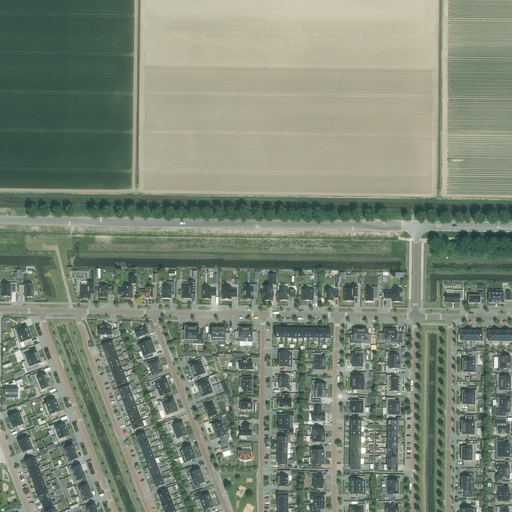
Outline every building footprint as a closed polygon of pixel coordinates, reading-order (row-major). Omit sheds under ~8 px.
[(352,238),(356,238),(357,239),(362,239),(361,231),(352,232),(352,238)] [(123,290),(119,290),(119,295),(123,295),(123,298),(132,298),(132,294),(133,294),(133,290),(132,290),(132,287),(132,284),(136,284),(136,276),(129,276),(129,284),(129,286),(123,286),(123,290)] [(87,286),(81,286),(81,287),(80,290),(81,290),(81,298),(90,298),(90,294),(93,294),(94,281),(87,281),(87,286)] [(167,287),(163,287),(162,299),(171,299),(171,295),(174,295),(174,283),(167,282),(167,287)] [(182,291),(179,291),(179,296),(182,296),(182,299),(191,299),(191,295),(195,295),(195,282),(188,282),(188,287),(182,287),(182,291)] [(10,285),(1,285),(1,297),(10,297),(10,292),(11,292),(11,293),(16,293),(16,284),(10,284),(10,285)] [(18,286),(18,294),(22,294),(22,293),(24,293),(24,297),(32,297),(32,296),(33,296),(34,290),(33,290),(33,285),(24,285),(24,286),(18,286)] [(253,288),(244,288),(244,292),(243,292),(243,296),(244,296),(244,300),(253,300),(253,296),(254,296),(254,292),(257,292),(258,285),(253,285),(253,288)] [(100,286),(99,298),(107,298),(107,295),(114,295),(114,288),(108,287),(108,286),(100,286)] [(344,289),(344,301),(354,302),(354,297),(355,297),(355,296),(357,296),(357,297),(358,286),(351,286),(351,289),(344,289)] [(313,290),(302,290),(302,301),(313,301),(313,297),(317,297),(318,287),(313,287),(313,290)] [(211,288),(203,288),(203,299),(211,300),(211,295),(213,295),(213,296),(216,296),(216,290),(211,290),(211,288)] [(231,288),(223,288),(222,300),(231,300),(231,296),(232,296),(232,297),(237,297),(237,290),(231,290),(231,288)] [(264,292),(262,292),(262,296),(264,296),(264,300),(272,300),(272,288),(264,288),(264,292)] [(288,289),(280,288),(280,301),(288,301),(288,298),(295,298),(295,291),(288,291),(288,289)] [(372,291),(366,291),(366,302),(373,302),(373,298),(374,298),(378,299),(378,288),(372,288),(372,291)] [(146,291),(140,291),(140,298),(146,298),(146,299),(146,298),(150,298),(150,299),(154,299),(154,298),(155,298),(155,291),(154,291),(154,289),(146,289),(146,291)] [(325,291),(324,291),(324,296),(325,296),(325,301),(333,301),(333,298),(338,298),(338,291),(333,291),(333,290),(325,290),(325,291)] [(401,290),(393,290),(393,292),(385,292),(385,299),(390,299),(390,298),(393,298),(392,302),(401,302),(401,296),(403,296),(403,292),(401,292),(401,290)] [(451,303),(455,303),(459,303),(459,299),(463,300),(463,291),(453,291),(452,294),(446,294),(446,303),(451,303)] [(477,297),(469,297),(469,303),(480,303),(480,298),(483,298),(483,292),(477,292),(477,297)] [(504,294),(490,294),(489,294),(489,296),(488,296),(488,299),(489,299),(489,303),(489,304),(494,304),(498,304),(503,304),(504,304),(504,303),(504,300),(506,300),(506,301),(511,301),(511,292),(506,292),(506,295),(504,295),(504,294)] [(103,327),(99,327),(99,335),(111,335),(114,335),(115,337),(119,335),(117,329),(113,331),(111,331),(111,327),(107,327),(103,326),(103,327)] [(18,327),(12,329),(15,338),(17,338),(17,337),(29,333),(28,331),(27,327),(19,330),(18,327)] [(140,328),(135,330),(135,331),(137,338),(138,338),(139,340),(145,338),(144,335),(148,334),(146,327),(140,329),(140,328)] [(189,327),(186,327),(186,328),(185,328),(185,331),(181,331),(181,339),(185,339),(185,342),(192,342),(192,328),(189,328),(189,327)] [(195,328),(192,328),(192,342),(199,342),(199,340),(203,340),(203,332),(199,331),(199,328),(199,327),(195,327),(195,328)] [(235,342),(246,342),(246,329),(244,329),(244,327),(240,327),(240,328),(239,328),(239,332),(238,333),(235,333),(235,342)] [(212,341),(219,341),(219,328),(212,328),(212,335),(208,335),(207,342),(212,342),(212,341)] [(219,328),(219,341),(225,341),(225,342),(230,342),(230,335),(225,335),(225,328),(219,328)] [(246,329),(246,342),(257,342),(257,333),(253,333),(252,333),(252,329),(251,329),(251,328),(248,328),(248,329),(246,329)] [(351,337),(351,344),(361,344),(361,330),(354,330),(354,337),(351,337)] [(367,330),(361,330),(361,344),(371,344),(371,337),(367,337),(367,330)] [(383,334),(379,333),(378,341),(391,341),(391,331),(385,331),(385,334),(383,334)] [(397,331),(391,331),(391,341),(403,341),(403,334),(399,334),(397,334),(397,331)] [(466,344),(466,331),(466,332),(461,332),(461,335),(458,335),(458,341),(466,341),(466,344)] [(29,333),(17,337),(17,338),(20,344),(23,342),(25,347),(29,345),(28,342),(27,341),(31,339),(30,335),(29,333)] [(147,340),(139,343),(140,346),(142,351),(153,347),(151,341),(148,342),(147,340)] [(112,342),(102,346),(104,351),(114,348),(112,342)] [(153,347),(142,351),(144,357),(145,360),(154,356),(153,354),(155,353),(153,347)] [(114,348),(104,351),(106,356),(116,353),(114,348)] [(27,350),(21,352),(25,362),(26,362),(38,357),(37,354),(38,354),(37,351),(36,351),(29,354),(27,350)] [(292,361),(292,354),(293,354),(293,351),(286,351),(286,354),(280,354),(279,361),(292,361)] [(363,352),(356,352),(356,355),(353,355),(353,358),(352,358),(351,361),(362,361),(363,352)] [(116,353),(106,356),(108,361),(118,358),(116,353)] [(392,353),(386,353),(385,359),(388,359),(388,363),(400,363),(399,363),(399,356),(392,356),(392,353)] [(320,354),(312,354),(312,358),(313,358),(313,364),(325,364),(325,361),(326,361),(327,358),(326,358),(326,357),(320,357),(320,354)] [(504,354),(498,354),(498,363),(510,363),(510,362),(511,362),(511,359),(511,357),(504,357),(504,354)] [(471,360),(463,360),(463,366),(477,367),(478,356),(471,356),(471,360)] [(38,357),(26,362),(28,368),(30,367),(32,371),(39,368),(37,364),(40,363),(39,360),(40,360),(39,357),(38,357)] [(118,358),(108,361),(110,366),(119,363),(118,358)] [(191,370),(192,372),(205,367),(202,358),(200,358),(196,360),(197,363),(189,366),(190,367),(189,367),(190,370),(191,370)] [(245,359),(235,359),(235,363),(239,363),(239,370),(242,370),(247,371),(247,370),(252,370),(252,363),(247,363),(247,362),(245,362),(245,359)] [(152,360),(144,363),(146,366),(149,367),(151,370),(161,367),(160,364),(161,364),(160,361),(159,362),(159,361),(153,363),(152,360)] [(292,367),(292,361),(279,361),(279,363),(278,363),(278,367),(279,367),(286,367),(286,371),(293,371),(293,367),(292,367)] [(362,361),(351,361),(351,364),(352,364),(352,367),(355,367),(355,370),(362,370),(362,361)] [(119,363),(110,366),(112,371),(121,368),(119,363)] [(400,363),(388,363),(388,366),(385,366),(385,373),(392,373),(392,369),(399,369),(399,368),(400,368),(400,363)] [(498,363),(498,372),(504,372),(504,369),(510,369),(510,368),(511,368),(511,365),(510,365),(510,363),(498,363)] [(325,364),(313,364),(313,370),(312,370),(312,374),(320,374),(320,370),(325,370),(326,370),(326,366),(325,366),(325,364)] [(477,367),(463,366),(463,369),(462,369),(462,372),(463,372),(463,373),(471,373),(471,377),(477,377),(477,367)] [(161,367),(151,370),(152,374),(149,377),(151,380),(159,377),(158,374),(163,372),(164,371),(162,368),(162,369),(161,367)] [(205,367),(192,372),(193,375),(192,375),(193,378),(194,378),(201,376),(202,378),(209,376),(205,367)] [(121,368),(112,371),(114,376),(123,373),(121,368)] [(43,372),(33,375),(37,385),(48,381),(47,379),(46,375),(44,376),(43,372)] [(126,372),(114,376),(116,381),(125,378),(124,375),(127,374),(126,372)] [(279,377),(279,383),(289,383),(292,383),(292,373),(281,373),(280,377),(279,377)] [(366,373),(359,373),(359,377),(352,377),(352,384),(364,384),(364,380),(366,380),(366,373)] [(249,375),(242,374),(242,378),(244,378),(243,383),(240,383),(240,387),(243,387),(243,392),(252,392),(252,378),(249,378),(249,375)] [(503,375),(496,375),(496,381),(498,381),(497,384),(510,384),(510,378),(503,378),(503,375)] [(394,376),(387,376),(387,379),(388,379),(387,386),(400,386),(400,384),(401,385),(401,381),(400,381),(400,379),(394,379),(394,376)] [(125,378),(116,381),(118,387),(127,383),(125,378)] [(198,389),(199,392),(213,387),(209,378),(202,381),(203,383),(197,386),(196,387),(198,390),(198,389)] [(167,379),(152,385),(155,391),(168,386),(167,384),(168,383),(167,379)] [(48,381),(37,385),(40,394),(47,391),(46,388),(50,387),(49,383),(48,381)] [(320,381),(312,381),(312,385),(313,385),(313,391),(325,391),(325,388),(327,388),(327,385),(320,385),(320,381)] [(289,383),(279,383),(279,388),(280,388),(280,392),(292,392),(292,388),(289,388),(289,383)] [(364,384),(352,384),(352,390),(359,390),(359,394),(368,394),(368,390),(366,390),(366,387),(364,387),(364,384)] [(510,384),(497,384),(497,388),(496,388),(496,394),(503,394),(503,391),(510,391),(510,384)] [(130,385),(119,390),(121,395),(130,391),(132,391),(130,385)] [(168,386),(155,391),(157,398),(172,392),(170,388),(169,389),(168,386)] [(400,386),(387,386),(387,392),(386,392),(386,396),(394,396),(394,392),(400,392),(400,390),(401,390),(401,387),(400,387),(400,386)] [(213,387),(199,392),(200,394),(199,394),(201,398),(201,397),(202,398),(209,395),(210,398),(216,395),(213,387)] [(4,388),(4,398),(9,398),(9,395),(18,396),(18,388),(4,388)] [(470,392),(463,392),(462,399),(477,399),(477,388),(470,388),(470,392)] [(130,391),(121,395),(123,400),(132,396),(130,391)] [(325,391),(313,391),(313,397),(312,397),(312,404),(322,404),(322,401),(320,401),(320,398),(326,398),(326,395),(325,395),(325,391)] [(290,400),(290,395),(282,395),(282,398),(283,398),(283,400),(279,400),(279,408),(283,408),(283,409),(288,409),(288,408),(292,408),(292,400),(290,400)] [(132,396),(123,400),(125,405),(134,401),(132,396)] [(506,396),(497,396),(496,406),(510,406),(510,404),(511,404),(511,401),(510,401),(510,400),(506,400),(506,396)] [(51,398),(44,400),(46,404),(45,404),(47,409),(58,406),(55,400),(52,401),(51,398)] [(240,403),(240,410),(244,410),(244,412),(249,412),(249,410),(252,410),(252,407),(253,407),(253,404),(252,404),(252,403),(248,403),(248,399),(240,398),(240,403)] [(214,399),(207,402),(208,405),(205,406),(206,410),(207,413),(209,417),(217,415),(212,404),(216,402),(214,399)] [(359,402),(351,402),(351,405),(352,405),(352,408),(365,408),(365,399),(359,399),(359,402)] [(394,399),(386,399),(386,409),(399,409),(399,407),(400,407),(400,403),(399,403),(399,402),(394,402),(394,399)] [(477,399),(462,399),(462,405),(468,405),(468,409),(475,409),(475,399),(477,399)] [(166,400),(159,402),(163,411),(176,406),(174,400),(167,403),(166,400)] [(134,401),(125,405),(126,410),(136,406),(134,401)] [(58,406),(47,409),(49,415),(50,415),(51,418),(57,416),(56,413),(60,411),(58,406)] [(136,406),(126,410),(128,415),(140,411),(138,406),(136,406)] [(176,406),(163,411),(166,419),(172,417),(171,414),(178,411),(176,406)] [(510,406),(496,406),(496,416),(506,416),(506,413),(510,413),(510,412),(511,412),(511,409),(510,409),(510,406)] [(314,407),(314,413),(312,413),(312,421),(313,421),(313,422),(314,422),(317,423),(318,422),(318,421),(325,421),(325,413),(321,413),(321,407),(314,407)] [(365,408),(352,408),(352,413),(358,413),(358,417),(367,417),(367,413),(365,413),(365,408)] [(400,414),(400,411),(399,411),(399,409),(386,409),(386,419),(394,419),(394,415),(399,415),(399,414),(400,414)] [(12,416),(8,417),(11,423),(23,418),(21,412),(19,413),(18,410),(11,413),(12,416)] [(140,411),(128,415),(130,420),(140,417),(142,416),(140,411)] [(293,412),(284,412),(284,416),(279,415),(279,419),(280,419),(279,423),(293,423),(293,412)] [(477,429),(477,422),(474,422),(474,416),(466,416),(466,422),(462,422),(462,423),(461,423),(461,426),(462,426),(462,429),(477,429)] [(140,417),(130,420),(132,425),(142,422),(140,417)] [(23,418),(11,423),(13,428),(16,427),(17,430),(24,428),(22,425),(25,424),(23,418)] [(217,424),(212,426),(215,432),(226,428),(225,424),(222,425),(220,418),(215,420),(217,424)] [(251,430),(251,425),(250,425),(250,421),(239,420),(239,425),(240,425),(240,430),(240,431),(251,431),(251,430)] [(494,427),(498,427),(498,434),(501,434),(501,435),(505,435),(505,434),(509,434),(509,425),(506,425),(506,420),(494,420),(494,427)] [(142,422),(132,425),(134,430),(144,427),(142,422)] [(185,430),(182,423),(176,426),(174,422),(168,425),(170,431),(173,430),(174,434),(185,430)] [(60,423),(54,425),(55,428),(54,428),(56,434),(67,430),(65,424),(61,426),(60,423)] [(293,423),(279,423),(279,426),(278,430),(284,430),(283,433),(293,433),(293,423)] [(226,428),(215,432),(217,439),(222,437),(224,443),(228,441),(225,433),(227,432),(226,428)] [(317,428),(311,428),(311,433),(313,433),(313,437),(324,437),(324,431),(317,431),(317,428)] [(476,440),(477,429),(462,429),(462,431),(461,431),(461,434),(462,434),(462,435),(470,435),(470,440),(476,440)] [(67,430),(56,434),(59,440),(59,439),(60,443),(66,440),(65,437),(69,436),(67,430)] [(187,436),(185,430),(174,434),(175,437),(173,438),(175,445),(182,442),(180,438),(187,436)] [(251,437),(251,431),(240,431),(240,436),(239,436),(239,441),(247,441),(247,437),(251,437)] [(139,436),(137,437),(139,442),(147,439),(145,434),(142,435),(142,434),(139,435),(139,436)] [(21,441),(18,442),(20,448),(33,443),(30,437),(27,438),(26,435),(20,437),(21,441)] [(290,444),(290,435),(280,435),(280,438),(278,438),(278,443),(287,444),(290,444)] [(324,437),(313,437),(313,440),(310,440),(310,446),(317,446),(317,443),(324,443),(324,437)] [(147,439),(139,442),(141,447),(149,444),(151,444),(149,438),(147,439)] [(502,441),(495,441),(495,451),(509,451),(509,444),(502,444),(502,441)] [(33,443),(20,448),(22,453),(26,452),(27,455),(33,453),(32,450),(35,448),(33,443)] [(149,444),(141,447),(142,452),(151,449),(149,444)] [(462,452),(462,454),(475,455),(475,444),(468,444),(468,448),(462,448),(461,448),(461,452),(462,452)] [(67,445),(61,447),(62,450),(63,450),(66,455),(66,456),(75,452),(73,446),(68,448),(67,445)] [(183,446),(177,448),(178,452),(180,451),(182,457),(193,453),(191,447),(185,449),(183,446)] [(316,449),(310,448),(310,452),(312,452),(312,458),(324,458),(324,452),(316,452),(316,449)] [(151,449),(142,452),(144,457),(153,454),(151,449)] [(242,451),(238,451),(238,455),(239,455),(239,460),(243,460),(243,461),(247,461),(247,460),(251,460),(251,459),(252,459),(252,457),(251,457),(251,452),(242,452),(242,451)] [(509,451),(495,451),(495,460),(502,460),(502,457),(509,457),(509,451)] [(66,455),(63,456),(66,463),(67,465),(74,463),(73,460),(78,458),(75,452),(66,456),(66,455)] [(193,453),(182,457),(184,463),(183,463),(184,467),(191,465),(189,461),(196,459),(193,453)] [(153,454),(144,457),(146,462),(155,459),(153,454)] [(475,455),(462,454),(462,457),(461,457),(461,460),(462,460),(462,461),(464,461),(464,463),(463,467),(475,467),(475,455)] [(36,458),(25,462),(27,467),(38,463),(37,460),(40,458),(40,456),(35,457),(36,458)] [(324,465),(324,458),(312,458),(309,458),(309,464),(309,467),(316,468),(316,465),(324,465)] [(155,459),(146,462),(148,467),(156,464),(155,459)] [(287,460),(278,460),(278,465),(280,465),(280,469),(287,469),(287,460)] [(38,463),(27,467),(29,472),(41,468),(41,465),(37,467),(36,464),(38,463)] [(156,464),(148,467),(150,472),(160,469),(158,463),(156,464)] [(505,463),(496,463),(495,469),(498,469),(500,471),(500,473),(509,473),(509,472),(510,472),(510,467),(509,467),(509,466),(505,466),(505,463)] [(75,465),(67,467),(68,470),(71,469),(73,475),(83,472),(80,465),(76,467),(75,465)] [(41,468),(29,472),(31,477),(41,474),(40,471),(43,469),(43,467),(41,468)] [(160,469),(150,472),(152,478),(160,474),(160,475),(162,474),(160,469)] [(190,477),(191,480),(202,476),(200,470),(193,473),(192,469),(186,472),(188,478),(190,477)] [(288,481),(288,476),(290,476),(290,471),(279,471),(279,475),(278,475),(278,481),(288,481)] [(73,475),(71,476),(73,482),(74,485),(81,482),(80,480),(85,478),(83,472),(73,475)] [(317,473),(310,473),(310,479),(314,479),(314,489),(323,489),(323,484),(324,484),(324,480),(323,480),(323,476),(317,476),(317,473)] [(461,477),(461,484),(474,484),(474,480),(471,480),(471,473),(466,473),(466,477),(461,477)] [(495,476),(495,482),(505,482),(505,479),(509,479),(509,478),(510,478),(510,474),(509,474),(509,473),(500,473),(500,475),(498,476),(495,476)] [(41,474),(31,477),(33,482),(45,478),(44,475),(41,477),(40,474),(41,474)] [(160,474),(152,478),(154,483),(162,479),(160,475),(160,474)] [(198,485),(205,483),(202,476),(191,480),(192,481),(193,484),(191,485),(193,491),(199,488),(198,485)] [(45,478),(33,482),(35,487),(46,483),(45,480),(48,479),(47,477),(45,478)] [(365,488),(365,477),(358,477),(358,481),(351,481),(351,488),(365,488)] [(391,478),(384,478),(384,484),(385,484),(386,488),(398,488),(398,481),(391,481),(391,478)] [(162,479),(154,483),(156,488),(159,487),(159,488),(162,487),(162,486),(166,484),(164,479),(162,479)] [(288,486),(288,481),(278,481),(278,487),(279,487),(279,491),(290,491),(290,486),(288,486)] [(46,483),(35,487),(37,492),(51,487),(50,485),(47,486),(46,483)] [(82,484),(74,487),(75,490),(78,496),(90,491),(88,485),(83,487),(82,484)] [(474,484),(461,484),(461,489),(461,491),(466,491),(466,498),(471,498),(471,491),(473,492),(474,484)] [(502,485),(495,486),(495,491),(497,491),(497,495),(509,495),(509,488),(502,489),(502,485)] [(51,487),(37,492),(39,497),(49,493),(48,491),(52,489),(51,487)] [(365,498),(365,488),(351,488),(351,495),(358,495),(358,498),(365,498)] [(398,488),(386,488),(386,494),(384,494),(384,499),(392,498),(392,495),(393,495),(398,494),(398,488)] [(90,491),(78,496),(80,502),(81,505),(89,502),(88,499),(92,498),(90,491)] [(170,491),(158,495),(160,500),(172,496),(170,491)] [(49,493),(39,497),(41,502),(50,499),(55,497),(54,495),(50,496),(49,493)] [(320,493),(310,493),(310,500),(313,500),(314,500),(314,503),(324,503),(324,501),(325,501),(325,497),(324,497),(324,496),(320,496),(320,493)] [(212,501),(209,495),(204,497),(203,494),(195,497),(196,500),(198,499),(200,505),(212,501)] [(509,495),(497,495),(497,499),(495,499),(495,505),(502,505),(502,502),(509,502),(509,495)] [(172,496),(160,500),(162,505),(172,501),(170,497),(172,496)] [(50,499),(41,502),(43,508),(52,504),(52,505),(56,503),(55,501),(51,502),(50,499)] [(172,501),(162,505),(164,510),(174,507),(172,501)] [(209,511),(208,509),(214,507),(212,501),(200,505),(202,511),(201,511),(209,511)] [(324,503),(314,503),(314,505),(313,506),(311,507),(310,511),(319,511),(320,510),(324,510),(324,509),(325,508),(325,505),(324,505),(324,503)]
